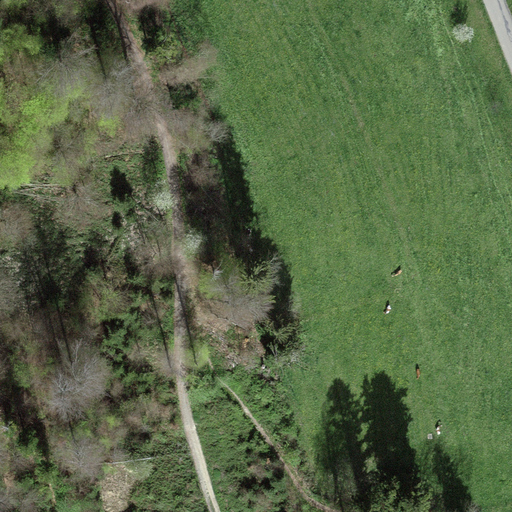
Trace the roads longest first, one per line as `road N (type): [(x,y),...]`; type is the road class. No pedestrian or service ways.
road 1 (track): [(114,0),(171,150),(178,336)]
road 2 (track): [(178,336),(192,454),(214,511)]
